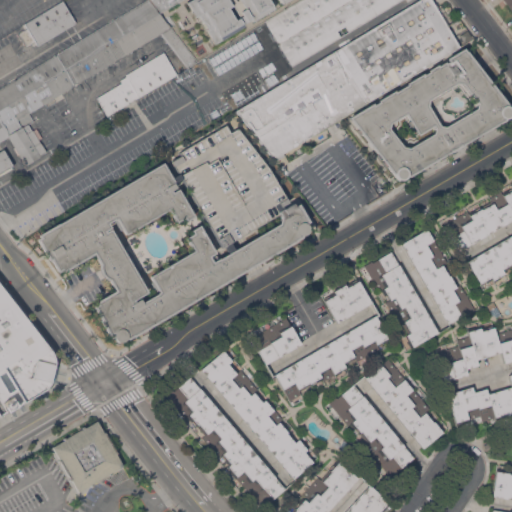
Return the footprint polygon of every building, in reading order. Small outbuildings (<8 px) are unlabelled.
[(149,0),(197,61),(188,68),(160,33),(78,83),(77,83),(71,86),(72,87),(18,120),(22,127),(28,123),(32,130),(33,129),(46,151),(40,155),(40,157),(26,165),(8,136),(0,140),(0,150),(3,149),(7,155),(8,154),(10,159),(9,159),(13,165),(12,166),(12,167),(9,169),(9,168),(0,173),(0,88),(144,0),(149,0)] [(180,0),(159,13),(149,0),(180,0)] [(205,29),(206,28),(198,15),(195,17),(186,2),(189,0),(286,0),(282,3),(280,0),(268,0),(273,8),(252,21),(250,18),(241,24),(242,26),(214,44),(205,29)] [(420,0),(431,0),(440,14),(443,12),(452,23),(447,26),(459,46),(273,158),(236,111),(420,0)] [(265,23),(303,0),(400,0),(291,66),(265,23)] [(511,0),(502,0),(511,12),(511,0)] [(63,1),(76,23),(38,45),(25,24),(63,1)] [(398,179),(396,178),(394,176),(394,172),(391,173),(348,117),(372,102),(373,104),(378,101),(377,100),(394,89),(395,91),(406,84),(405,82),(422,72),(423,74),(428,71),(427,70),(437,64),(437,65),(444,61),(444,62),(448,61),(445,58),(463,47),(508,104),(508,106),(510,107),(511,110),(511,113),(510,116),(509,117),(506,118),(461,145),(459,147),(456,149),(452,151),(450,152),(409,176),(407,175),(405,178),(403,179),(401,179),(398,179)] [(164,52),(177,74),(107,116),(96,97),(122,82),(120,80),(126,76),(126,74),(164,52)] [(147,117),(145,118),(143,115),(145,114),(139,106),(153,98),(166,116),(152,124),(147,117)] [(117,341),(115,340),(113,337),(111,338),(100,320),(101,319),(93,305),(96,304),(95,302),(114,290),(109,280),(106,279),(103,276),(101,273),(98,267),(99,263),(93,254),(62,272),(61,270),(58,272),(51,260),(49,261),(36,238),(39,236),(38,234),(59,222),(59,223),(163,162),(172,178),(179,173),(171,161),(181,155),(179,152),(225,125),(230,133),(237,128),(268,168),(291,204),(292,203),(294,206),(298,203),(310,221),(306,223),(308,228),(308,231),(305,234),(303,236),(133,336),(132,336),(128,339),(126,337),(124,340),(119,341),(117,341)] [(511,218),(470,243),(456,251),(438,220),(445,216),(448,221),(461,213),(461,214),(500,191),(499,189),(511,181),(511,218)] [(474,310),(467,314),(466,313),(449,323),(441,310),(440,310),(401,244),(425,229),(433,241),(435,240),(455,275),(450,278),(455,286),(459,284),(474,310)] [(511,233),(511,265),(502,271),(503,273),(492,280),(490,277),(479,283),(466,261),(511,233)] [(437,332),(408,349),(401,337),(409,332),(406,328),(404,329),(401,322),(398,324),(392,314),(388,317),(381,304),(386,301),(380,290),(373,294),(358,268),(371,260),(372,262),(391,251),(437,332)] [(370,303),(336,322),(324,299),(335,294),(333,290),(345,284),(346,287),(358,280),(370,303)] [(0,286),(51,351),(54,359),(55,364),(50,384),(44,390),(24,403),(6,413),(0,403),(0,286)] [(501,316),(499,318),(498,315),(496,316),(494,314),(492,315),(486,305),(493,301),(501,316)] [(378,313),(391,336),(377,345),(379,348),(356,361),(354,358),(343,364),(345,367),(340,370),(341,371),(334,375),(334,374),(323,380),(322,378),(310,385),(309,384),(299,390),(301,394),(290,400),(274,374),(378,313)] [(265,363),(250,337),(286,317),(301,343),(265,363)] [(441,380),(437,364),(432,365),(428,353),(458,345),(456,339),(468,336),(467,331),(480,327),(480,330),(493,326),(495,333),(511,328),(511,359),(504,362),(501,351),(476,359),(477,364),(465,368),(467,374),(441,380)] [(231,360),(227,363),(236,373),(238,371),(246,381),(241,385),(250,395),(253,392),(261,402),(264,400),(272,410),(273,409),(282,418),(278,421),(287,431),(286,433),(294,442),(298,439),(306,449),(303,451),(312,462),(293,478),(201,369),(222,350),(231,360)] [(365,378),(388,358),(430,409),(427,410),(443,430),(422,447),(365,378)] [(511,412),(494,418),(492,411),(463,420),(463,422),(455,424),(446,394),(471,386),(473,392),(485,388),(487,394),(511,386),(508,375),(511,373),(511,412)] [(258,511),(222,470),(227,467),(201,437),(199,439),(183,419),(185,417),(166,394),(187,376),(284,490),(258,511)] [(413,456),(389,476),(363,444),(367,441),(360,431),(359,432),(357,430),(356,431),(350,424),(348,425),(329,402),(335,397),(336,398),(353,384),(413,456)] [(123,465),(78,491),(52,447),(97,420),(123,465)] [(325,511),(289,511),(302,498),(300,496),(317,476),(320,479),(329,469),(328,469),(337,459),(358,476),(325,511)] [(511,499),(492,496),(496,468),(511,470),(511,499)] [(389,503),(380,511),(343,511),(369,484),(389,503)]
